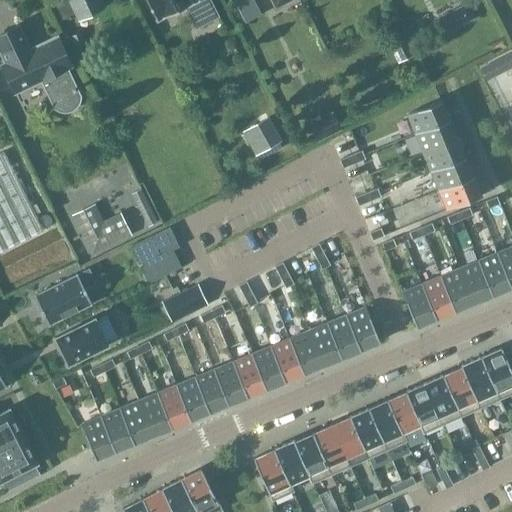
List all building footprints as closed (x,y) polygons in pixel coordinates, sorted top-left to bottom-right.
[(106,7),(102,0),(65,0),(58,4),(65,19),(76,13),(79,20),(106,7)] [(146,0),(153,13),(158,21),(159,20),(179,10),(186,6),(197,27),(218,16),(210,0),(146,0)] [(469,5),(459,10),(465,23),(476,18),(469,5)] [(19,26),(0,35),(0,48),(7,63),(2,65),(15,92),(43,79),(56,107),(60,110),(64,111),(68,111),(72,110),(75,107),(78,104),(80,100),(80,96),(66,68),(71,66),(58,39),(31,52),(19,26)] [(81,32),(71,36),(77,50),(87,46),(81,32)] [(406,41),(391,48),(398,62),(413,55),(406,41)] [(511,52),(501,59),(507,70),(511,67),(511,52)] [(498,60),(481,69),(487,80),(504,71),(498,60)] [(450,119),(442,99),(407,114),(415,134),(450,119)] [(316,124),(312,126),(319,139),(340,128),(334,115),(330,117),(316,124)] [(423,153),(458,138),(450,119),(415,134),(423,153)] [(270,120),(250,130),(262,152),(280,143),(282,142),(270,120)] [(431,171),(466,157),(458,138),(423,153),(431,171)] [(0,153),(0,247),(41,232),(10,149),(0,153)] [(351,155),(355,163),(366,159),(362,151),(351,155)] [(355,163),(351,155),(340,160),(343,168),(355,163)] [(438,190),(474,176),(466,157),(431,171),(438,190)] [(212,175),(183,190),(191,205),(220,190),(212,175)] [(438,190),(447,210),(482,195),(474,176),(438,190)] [(370,201),(381,197),(378,188),(367,193),(370,201)] [(141,189),(133,193),(149,226),(157,222),(141,189)] [(356,198),(359,206),(370,201),(367,193),(356,198)] [(486,201),(489,208),(499,204),(500,204),(497,196),(486,201)] [(132,235),(123,217),(102,227),(91,206),(73,215),(92,254),(132,235)] [(459,212),(462,219),(473,215),(470,208),(459,212)] [(448,217),(451,224),(462,219),(459,212),(448,217)] [(424,235),(435,230),(432,223),(421,228),(424,235)] [(370,233),(373,240),(384,236),(381,228),(370,233)] [(410,232),(413,240),(424,235),(421,228),(410,232)] [(159,277),(181,267),(172,248),(161,254),(152,236),(131,247),(139,265),(150,259),(159,277)] [(393,239),(382,244),(385,251),(397,246),(393,239)] [(319,244),(312,248),(317,258),(325,254),(319,244)] [(511,246),(497,252),(511,287),(511,246)] [(478,260),(493,295),(511,287),(497,252),(478,260)] [(317,258),(323,269),(330,265),(325,254),(317,258)] [(460,268),(474,303),(493,295),(478,260),(460,268)] [(281,277),(289,273),(283,263),(275,267),(281,277)] [(474,303),(460,268),(441,276),(455,311),(474,303)] [(89,269),(35,296),(49,324),(92,303),(84,288),(95,282),(89,269)] [(289,273),(281,277),(286,288),(294,284),(289,273)] [(422,283),(436,319),(455,311),(441,276),(422,283)] [(239,286),(244,296),(252,292),(247,282),(239,286)] [(436,319),(422,283),(402,292),(417,327),(436,319)] [(199,284),(173,297),(183,317),(208,304),(199,284)] [(244,296),(250,307),(258,303),(252,292),(244,296)] [(211,310),(215,317),(226,312),(222,305),(211,310)] [(366,306),(346,315),(361,350),(380,342),(366,306)] [(201,316),(204,323),(215,317),(211,310),(201,316)] [(56,337),(55,337),(56,339),(68,363),(68,365),(70,364),(107,346),(108,345),(108,344),(107,344),(107,343),(118,337),(107,315),(96,320),(95,319),(96,319),(95,318),(94,318),(94,319),(57,337),(56,337)] [(327,322),(342,358),(361,350),(346,315),(327,322)] [(327,322),(308,330),(323,365),(342,358),(327,322)] [(175,328),(178,335),(189,330),(185,323),(175,328)] [(164,334),(168,341),(178,335),(175,328),(164,334)] [(290,338),(304,373),(323,365),(308,330),(290,338)] [(304,373),(290,338),(271,346),(285,381),(304,373)] [(138,346),(142,353),(152,348),(149,341),(138,346)] [(138,346),(127,352),(131,359),(142,353),(138,346)] [(252,354),(266,389),(285,381),(271,346),(252,354)] [(500,399),(511,393),(511,370),(502,347),(481,357),(500,399)] [(266,389),(252,354),(233,361),(248,396),(266,389)] [(480,407),(500,399),(481,357),(461,366),(461,367),(462,366),(480,407)] [(101,364),(105,371),(116,366),(112,359),(101,364)] [(214,369),(229,404),(248,396),(233,361),(214,369)] [(90,369),(94,377),(105,371),(101,364),(90,369)] [(462,416),(480,407),(462,366),(461,367),(443,375),(462,416)] [(214,369),(195,377),(210,412),(229,404),(214,369)] [(443,424),(462,416),(443,375),(425,383),(443,424)] [(63,376),(52,382),(56,389),(66,384),(63,376)] [(177,385),(191,420),(210,412),(195,377),(177,385)] [(420,425),(424,433),(443,424),(425,383),(406,391),(421,425),(420,425)] [(158,392),(172,427),(191,420),(177,385),(158,392)] [(403,433),(420,425),(421,425),(406,391),(388,400),(403,433)] [(139,400),(153,435),(172,427),(158,392),(139,400)] [(139,400),(120,408),(134,443),(153,435),(139,400)] [(369,408),(387,449),(407,440),(403,433),(388,400),(369,408)] [(101,416),(116,451),(134,443),(120,408),(101,416)] [(387,449),(369,408),(350,416),(365,450),(364,450),(368,458),(387,449)] [(19,427),(10,411),(11,411),(10,409),(8,410),(0,413),(0,447),(23,436),(19,427)] [(81,424),(96,459),(116,451),(101,416),(81,424)] [(332,425),(347,458),(348,458),(364,450),(365,450),(350,416),(332,425)] [(313,433),(331,474),(351,465),(348,458),(347,458),(332,425),(313,433)] [(309,475),(312,483),(331,474),(313,433),(295,441),(294,441),(309,475)] [(35,463),(35,464),(37,463),(36,461),(26,440),(23,436),(0,447),(0,481),(1,481),(2,480),(6,489),(7,491),(9,490),(38,475),(38,476),(40,475),(39,473),(38,473),(34,464),(35,463)] [(274,449),(290,484),(291,483),(309,475),(294,441),(295,441),(294,440),(274,449)] [(478,460),(485,456),(479,446),(472,449),(478,460)] [(291,483),(290,484),(274,449),(254,458),(272,500),(294,491),(291,483)] [(483,470),(490,467),(485,456),(478,460),(483,470)] [(441,478),(448,475),(443,464),(436,467),(441,478)] [(198,511),(217,511),(222,509),(201,468),(181,479),(198,511)] [(430,488),(438,484),(432,472),(424,476),(430,488)] [(441,478),(447,489),(454,485),(448,475),(441,478)] [(402,481),(405,488),(416,484),(413,476),(402,481)] [(174,511),(198,511),(181,479),(162,488),(174,511)] [(402,481),(391,486),(394,493),(405,488),(402,481)] [(149,511),(174,511),(162,488),(143,498),(149,511)] [(364,498),(368,505),(378,500),(375,493),(364,498)] [(149,511),(143,498),(123,508),(124,511),(149,511)] [(364,498),(353,503),(357,510),(368,505),(364,498)]
